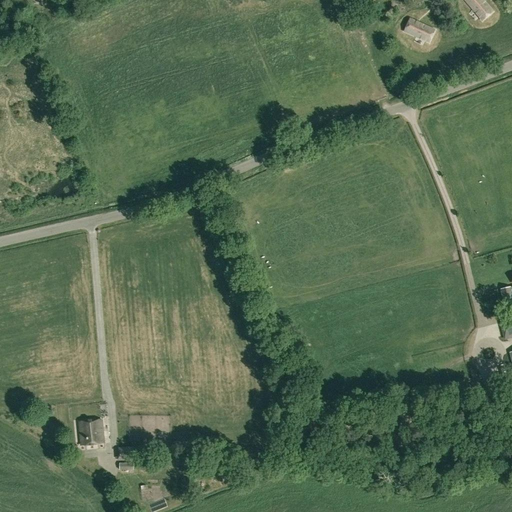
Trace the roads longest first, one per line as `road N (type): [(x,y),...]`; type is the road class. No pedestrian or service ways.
road 1 (unclassified): [(0,242),(179,194),(511,64)]
road 2 (unknown): [(412,102),(493,358)]
